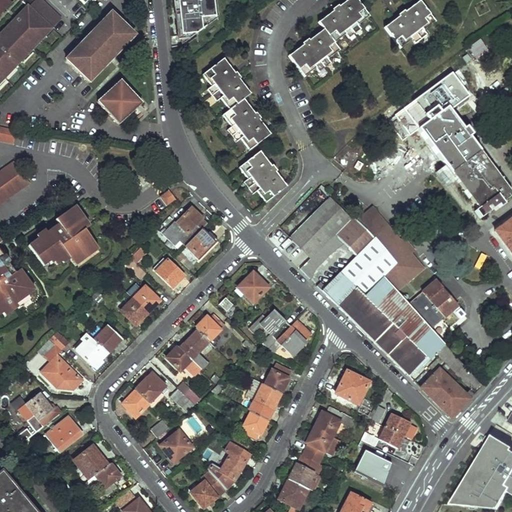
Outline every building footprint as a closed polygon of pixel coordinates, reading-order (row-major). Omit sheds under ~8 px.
[(30,7),(0,37),(0,79),(12,67),(14,69),(21,62),(19,61),(38,41),(40,42),(47,35),(45,34),(51,28),(53,29),(63,19),(43,0),(23,0),(30,7)] [(0,0),(0,14),(13,1),(12,0),(0,0)] [(229,0),(198,0),(200,19),(214,17),(213,7),(210,7),(209,4),(220,3),(222,18),(231,17),(229,0)] [(371,15),(359,0),(348,0),(340,6),(338,5),(334,8),(330,11),(331,14),(320,22),(324,29),(309,40),(308,38),(303,42),(299,45),(301,47),(289,56),(305,77),(315,69),(318,72),(331,62),(328,59),(340,50),(336,43),(347,34),(350,39),(362,30),(359,25),(371,15)] [(437,23),(421,2),(406,14),(403,10),(399,13),(394,16),(398,20),(386,29),(402,50),(413,42),(416,46),(429,36),(426,32),(437,23)] [(79,48),(102,72),(135,38),(111,15),(79,48)] [(188,27),(177,28),(180,49),(193,48),(191,36),(189,36),(188,27)] [(65,63),(88,86),(102,72),(79,48),(65,63)] [(234,69),(225,57),(205,71),(213,83),(209,85),(219,98),(222,96),(231,108),(224,113),(232,125),(228,127),(237,140),(241,137),(250,149),(270,134),(260,119),(261,118),(254,108),(252,109),(244,98),(251,93),(240,78),(242,77),(236,67),(234,69)] [(97,103),(119,126),(142,104),(119,81),(97,103)] [(449,108),(419,130),(478,209),(474,212),(480,219),(498,205),(500,208),(505,204),(503,202),(511,194),(511,191),(472,138),(476,135),(469,127),(466,130),(449,108)] [(0,140),(16,144),(19,131),(0,126),(0,140)] [(267,161),(259,150),(238,166),(247,177),(241,181),(251,193),(256,190),(264,202),(286,186),(275,171),(277,170),(269,160),(267,161)] [(0,173),(0,205),(32,184),(16,162),(0,173)] [(141,172),(148,181),(157,175),(151,166),(141,172)] [(159,196),(165,205),(175,199),(168,190),(159,196)] [(381,277),(385,277),(398,265),(398,264),(376,238),(375,238),(353,217),(351,219),(330,198),(291,238),(311,258),(300,269),(309,278),(316,268),(316,267),(328,255),(329,255),(338,248),(330,240),(336,234),(344,243),(357,257),(351,263),(346,259),(337,268),(341,272),(326,288),(324,285),(320,289),(338,306),(355,287),(364,295),(381,277)] [(47,264),(50,267),(53,264),(63,255),(68,261),(73,257),(78,264),(96,250),(82,231),(86,227),(70,206),(56,218),(62,225),(57,229),(55,226),(47,232),(46,231),(26,247),(42,267),(47,264)] [(205,224),(189,208),(175,223),(173,222),(164,230),(162,228),(158,233),(173,247),(178,242),(183,247),(199,230),(205,224)] [(52,221),(55,226),(57,229),(62,225),(56,218),(52,221)] [(511,219),(494,232),(511,255),(511,219)] [(376,238),(398,264),(408,256),(379,220),(368,229),(376,238)] [(183,247),(197,262),(214,244),(199,230),(183,247)] [(330,240),(338,248),(344,243),(336,234),(330,240)] [(0,316),(4,314),(6,317),(19,308),(17,305),(29,296),(36,291),(22,270),(17,274),(14,276),(0,256),(0,244),(2,243),(0,240),(0,316)] [(128,259),(134,264),(145,253),(139,247),(128,259)] [(0,256),(14,276),(17,274),(10,264),(12,263),(6,255),(4,256),(0,250),(0,256)] [(53,264),(55,268),(60,264),(62,265),(68,261),(63,255),(53,264)] [(68,261),(73,268),(78,264),(73,257),(68,261)] [(389,282),(397,291),(411,278),(410,278),(418,270),(424,276),(428,272),(415,257),(403,269),(402,268),(389,282)] [(123,265),(134,277),(140,270),(134,264),(128,259),(123,265)] [(154,273),(172,289),(183,278),(165,261),(154,273)] [(398,265),(385,277),(389,282),(402,268),(398,265)] [(341,272),(337,268),(318,286),(320,289),(324,285),(326,288),(341,272)] [(238,289),(253,304),(268,288),(253,274),(238,289)] [(374,341),(410,306),(397,291),(389,282),(385,277),(381,277),(364,295),(355,287),(338,306),(374,341)] [(419,316),(430,328),(440,319),(439,317),(443,315),(446,318),(459,306),(442,287),(436,280),(422,292),(433,304),(419,316)] [(133,301),(147,315),(159,303),(145,289),(133,301)] [(92,298),(102,307),(107,302),(97,293),(92,298)] [(17,305),(19,308),(20,309),(24,305),(31,299),(29,296),(17,305)] [(219,306),(227,314),(233,307),(225,300),(219,306)] [(121,313),(135,327),(147,315),(133,301),(121,313)] [(419,316),(410,306),(374,341),(408,375),(416,367),(427,357),(427,356),(429,357),(435,351),(437,353),(440,356),(444,360),(447,363),(457,373),(456,374),(459,376),(470,388),(475,393),(482,386),(479,383),(430,328),(419,316)] [(261,325),(277,341),(291,326),(274,311),(261,325)] [(197,332),(208,343),(224,327),(214,316),(209,322),(206,320),(195,331),(197,332)] [(291,326),(296,331),(302,324),(297,319),(291,326)] [(277,341),(294,358),(309,343),(306,340),(312,334),(302,324),(296,331),(291,326),(277,341)] [(93,342),(108,356),(122,342),(107,328),(93,342)] [(50,339),(61,350),(68,343),(56,332),(50,339)] [(178,349),(201,371),(207,365),(197,356),(209,344),(208,343),(197,332),(183,346),(182,345),(178,349)] [(73,350),(94,370),(108,356),(93,342),(87,336),(73,350)] [(243,345),(250,352),(256,347),(248,340),(243,345)] [(38,351),(45,358),(54,348),(48,341),(38,351)] [(167,361),(180,373),(185,369),(195,378),(201,371),(178,349),(167,361)] [(499,353),(491,364),(498,370),(506,359),(499,353)] [(440,356),(430,366),(434,371),(444,360),(440,356)] [(427,357),(416,367),(419,370),(430,360),(427,357)] [(41,375),(57,390),(72,393),(82,383),(57,359),(41,375)] [(457,373),(447,363),(443,366),(456,379),(459,376),(456,374),(457,373)] [(265,386),(281,394),(289,379),(287,378),(290,372),(277,366),(273,373),(273,372),(265,386)] [(466,395),(464,394),(440,370),(421,388),(452,418),(470,399),(466,395)] [(336,394),(357,405),(368,383),(346,372),(336,394)] [(147,383),(135,394),(148,408),(149,407),(160,395),(164,391),(165,391),(152,377),(147,383)] [(253,413),(268,421),(281,394),(265,386),(263,385),(250,412),(253,413)] [(118,396),(126,403),(134,395),(126,388),(118,396)] [(186,398),(194,407),(200,401),(190,390),(184,397),(186,398)] [(168,394),(164,391),(160,395),(149,407),(153,411),(164,400),(163,399),(168,394)] [(122,407),(135,421),(148,408),(135,394),(134,395),(126,403),(122,407)] [(39,395),(18,411),(36,435),(61,415),(56,409),(52,412),(39,395)] [(178,406),(187,414),(194,407),(186,398),(178,406)] [(372,420),(378,423),(384,410),(378,407),(372,420)] [(314,429),(332,438),(339,423),(351,428),(355,421),(329,408),(326,415),(322,413),(314,429)] [(242,435),(257,442),(268,421),(253,413),(242,435)] [(384,426),(403,435),(409,423),(390,414),(384,426)] [(45,438),(58,455),(80,438),(75,432),(77,430),(71,423),(70,422),(69,422),(68,422),(67,422),(66,422),(64,422),(45,438)] [(150,434),(156,440),(169,430),(163,423),(150,434)] [(378,440),(397,449),(403,435),(384,426),(378,440)] [(320,465),(325,453),(333,457),(341,442),(332,438),(314,429),(307,445),(309,446),(304,457),(320,465)] [(27,431),(19,437),(25,444),(33,438),(27,431)] [(361,441),(374,447),(378,440),(365,433),(361,441)] [(160,449),(173,465),(192,449),(179,434),(160,449)] [(493,441),(510,451),(511,449),(492,436),(450,506),(461,507),(461,504),(456,501),(493,441)] [(461,504),(461,507),(478,508),(483,501),(497,510),(509,490),(511,486),(511,487),(511,452),(510,451),(493,441),(456,501),(461,504)] [(207,470),(226,490),(237,481),(247,463),(245,462),(249,455),(231,445),(227,455),(232,457),(222,474),(209,467),(207,470)] [(74,463),(88,482),(94,478),(107,468),(92,449),(74,463)] [(353,472),(382,487),(390,463),(364,450),(353,472)] [(297,466),(289,481),(309,492),(315,494),(323,479),(319,477),(324,468),(305,458),(300,468),(297,466)] [(94,478),(105,491),(102,494),(106,499),(117,491),(113,485),(120,479),(109,466),(107,468),(94,478)] [(0,511),(33,511),(1,472),(0,473),(0,511)] [(191,494),(203,509),(225,492),(209,473),(201,479),(204,483),(191,494)] [(279,502),(299,511),(309,492),(289,481),(279,502)] [(341,511),(370,511),(373,508),(368,505),(369,503),(350,494),(341,511)] [(483,501),(478,508),(497,510),(483,501)] [(124,511),(145,511),(138,502),(124,511)]
